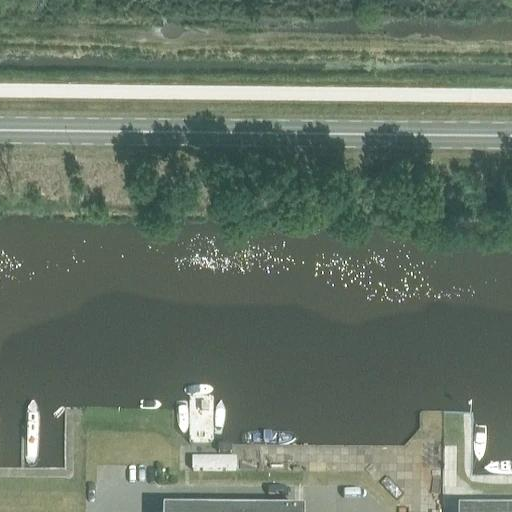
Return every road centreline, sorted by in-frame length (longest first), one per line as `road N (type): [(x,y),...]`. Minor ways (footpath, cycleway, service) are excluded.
road 1 (primary): [(511,137),(0,132)]
road 2 (unknown): [(319,511),(302,495),(276,492),(194,496),(157,503),(151,511)]
